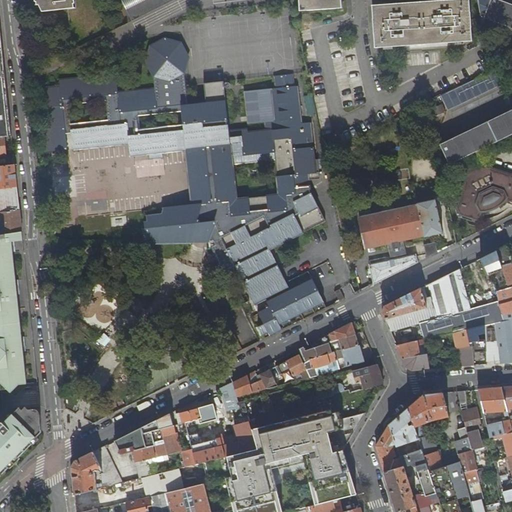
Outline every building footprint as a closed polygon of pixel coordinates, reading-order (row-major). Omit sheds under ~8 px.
[(122,0),(133,20),(171,0),(122,0)] [(343,2),(343,0),(301,0),(302,12),(344,9),(343,2)] [(469,0),(454,0),(442,1),(450,43),(473,41),(469,0)] [(511,4),(499,0),(477,0),(482,16),(511,27),(511,4)] [(450,43),(442,1),(373,6),(376,48),(450,43)] [(207,243),(221,237),(236,267),(252,300),(241,305),(257,337),(260,335),(261,336),(263,335),(265,339),(327,308),(309,271),(287,282),(282,285),(276,274),(282,271),(270,249),(326,221),(312,193),(309,194),(307,191),(307,187),(311,187),(308,171),(313,170),(313,174),(320,173),(318,161),(315,161),(311,124),(302,125),(300,113),(302,113),(301,101),(296,102),(294,88),(292,75),(275,77),(276,89),(272,89),(273,104),(263,105),(264,115),(274,113),(275,121),(265,122),(266,131),(247,133),(246,130),(229,132),(224,82),(204,85),(205,102),(186,104),(184,74),(189,56),(182,41),(165,38),(149,46),(145,61),(152,76),(153,78),(155,90),(118,95),(116,76),(59,82),(60,88),(42,91),(46,127),(49,154),(69,152),(67,133),(72,132),(74,152),(131,145),(130,139),(136,138),(138,154),(150,153),(151,161),(165,160),(164,155),(207,150),(209,163),(213,163),(215,163),(219,203),(198,206),(199,211),(191,215),(187,207),(166,210),(165,215),(150,217),(150,223),(147,223),(148,230),(145,231),(146,244),(175,244),(193,244),(207,243)] [(492,71),(442,96),(449,111),(504,85),(497,69),(492,71)] [(0,156),(6,155),(4,137),(12,136),(6,75),(0,75),(0,156)] [(306,110),(313,109),(311,95),(305,96),(306,110)] [(511,111),(440,145),(450,165),(511,135),(511,111)] [(461,216),(481,222),(484,213),(486,213),(489,212),(491,212),(494,211),(497,210),(499,208),(501,207),(504,205),(506,203),(508,202),(510,200),(511,200),(511,174),(491,168),(490,164),(484,162),(467,171),(465,176),(467,180),(457,207),(461,216)] [(0,189),(18,187),(15,165),(14,165),(0,166),(0,189)] [(443,173),(445,184),(455,182),(453,171),(443,173)] [(0,220),(1,235),(23,231),(18,187),(0,189),(0,220)] [(366,250),(388,245),(404,242),(446,233),(438,199),(419,203),(417,204),(396,209),(395,208),(393,207),(391,206),(388,206),(387,207),(385,208),(383,209),(383,212),(359,217),(366,250)] [(24,240),(23,231),(1,235),(0,235),(0,249),(13,248),(13,241),(24,240)] [(388,245),(391,260),(408,256),(404,242),(388,245)] [(424,245),(427,258),(439,252),(436,242),(424,245)] [(507,246),(482,258),(488,271),(495,269),(495,270),(503,268),(503,269),(495,272),(500,285),(497,286),(498,288),(511,284),(511,262),(511,263),(507,246)] [(0,249),(0,324),(21,323),(18,293),(16,293),(15,288),(18,287),(13,248),(0,249)] [(370,265),(374,285),(419,263),(417,254),(408,256),(391,260),(370,265)] [(423,293),(422,288),(386,306),(383,313),(391,331),(420,323),(471,308),(461,269),(430,284),(431,298),(429,298),(429,302),(428,302),(426,303),(423,293)] [(471,303),(478,301),(478,298),(477,296),(475,286),(470,269),(463,271),(471,303)] [(282,285),(287,282),(282,271),(276,274),(282,285)] [(488,282),(482,284),(485,294),(491,292),(488,282)] [(482,284),(475,286),(477,296),(485,294),(482,284)] [(497,289),(499,301),(503,314),(511,311),(511,284),(498,288),(497,289)] [(335,292),(340,302),(345,299),(340,290),(335,292)] [(420,323),(425,338),(468,329),(486,325),(511,319),(511,311),(503,314),(499,301),(471,308),(420,323)] [(511,319),(486,325),(487,334),(488,361),(501,360),(501,362),(511,361),(511,319)] [(339,330),(305,346),(307,350),(340,340),(340,339),(356,334),(353,322),(339,330)] [(21,323),(0,324),(0,347),(21,345),(21,344),(23,344),(21,323)] [(425,338),(397,345),(403,358),(421,355),(419,344),(432,341),(433,347),(456,342),(457,348),(458,348),(459,348),(471,346),(470,342),(468,329),(425,338)] [(305,346),(302,348),(306,357),(308,361),(311,359),(332,353),(331,347),(342,343),(344,349),(360,344),(356,334),(340,339),(340,340),(307,350),(305,346)] [(481,340),(470,342),(471,346),(474,346),(476,362),(488,361),(487,334),(480,334),(481,340)] [(365,361),(360,344),(344,349),(346,356),(349,366),(357,363),(365,361)] [(21,345),(0,347),(0,364),(0,365),(1,370),(26,367),(24,350),(22,350),(21,345)] [(462,366),(476,365),(476,362),(474,346),(471,346),(459,348),(462,366)] [(305,363),(312,377),(318,375),(316,367),(329,363),(329,366),(332,365),(332,367),(340,365),(337,358),(336,354),(335,352),(332,353),(311,359),(308,361),(305,363)] [(421,355),(403,358),(406,366),(412,370),(431,368),(428,353),(421,355)] [(302,372),(305,378),(312,377),(305,363),(308,361),(306,357),(303,358),(301,354),(281,364),(288,378),(302,372)] [(341,368),(349,366),(346,356),(337,358),(340,365),(340,369),(341,368)] [(382,373),(378,364),(353,371),(356,380),(362,378),(365,388),(384,383),(385,383),(382,373)] [(28,383),(26,367),(1,370),(3,389),(16,388),(20,384),(28,383)] [(256,370),(234,382),(238,397),(268,388),(268,387),(277,383),(271,369),(261,374),(263,379),(261,380),(254,383),(253,378),(257,373),(256,370)] [(342,384),(339,374),(334,376),(336,386),(342,384)] [(234,382),(220,389),(220,391),(222,391),(224,400),(236,397),(239,408),(241,407),(240,401),(238,397),(234,382)] [(511,386),(503,387),(508,409),(511,407),(511,386)] [(503,387),(479,389),(485,412),(504,411),(505,416),(509,415),(508,409),(503,387)] [(466,390),(459,391),(461,403),(466,401),(467,405),(469,404),(466,390)] [(425,394),(410,407),(434,482),(437,492),(443,511),(475,511),(465,472),(462,461),(445,466),(440,450),(436,438),(431,434),(427,436),(423,423),(450,416),(444,392),(425,394)] [(236,397),(224,400),(227,411),(239,408),(236,397)] [(210,404),(177,413),(180,424),(186,422),(213,415),(210,404)] [(404,466),(385,472),(398,511),(406,509),(417,505),(419,511),(443,511),(437,492),(434,482),(410,407),(390,424),(398,447),(402,457),(404,466)] [(258,448),(228,456),(233,476),(227,477),(236,510),(240,509),(240,511),(280,511),(277,500),(281,499),(273,468),(305,460),(317,504),(334,500),(340,499),(341,503),(355,499),(354,495),(358,494),(344,450),(367,412),(343,418),(341,409),(333,411),(332,408),(321,411),(322,414),(310,417),(309,414),(290,419),(291,422),(277,426),(276,422),(267,424),(267,428),(254,432),(256,438),(258,448)] [(464,412),(467,427),(473,450),(474,449),(483,446),(480,434),(476,436),(474,430),(479,428),(483,427),(480,413),(479,408),(464,412)] [(17,422),(34,439),(42,430),(41,414),(23,416),(17,422)] [(165,416),(142,427),(144,433),(162,428),(171,426),(171,424),(174,423),(172,414),(167,416),(165,416)] [(0,473),(34,439),(17,422),(12,417),(7,421),(5,419),(1,422),(0,423),(0,426),(1,428),(0,428),(0,473)] [(488,425),(491,437),(511,431),(511,423),(511,421),(511,420),(488,425)] [(398,447),(390,424),(377,445),(385,472),(404,466),(402,457),(395,459),(393,454),(396,453),(394,448),(398,447)] [(162,428),(166,442),(168,454),(178,452),(173,433),(177,432),(175,425),(171,426),(162,428)] [(131,433),(134,450),(166,442),(162,428),(144,433),(142,427),(131,433)] [(456,441),(457,445),(459,454),(460,453),(473,450),(467,427),(459,429),(462,439),(456,441)] [(511,431),(491,437),(493,445),(502,443),(500,437),(504,436),(511,469),(511,478),(511,481),(510,481),(508,485),(509,490),(511,488),(511,431)] [(131,433),(119,439),(125,453),(134,450),(131,433)] [(197,463),(204,462),(228,456),(258,448),(256,438),(224,446),(221,446),(219,438),(192,445),(193,449),(197,463)] [(166,442),(134,450),(137,462),(149,459),(168,454),(166,442)] [(457,445),(440,450),(445,466),(462,461),(460,453),(459,454),(457,445)] [(105,473),(111,485),(124,482),(107,448),(95,453),(104,470),(105,473)] [(187,466),(197,463),(193,449),(183,451),(187,466)] [(460,453),(462,461),(465,472),(477,469),(478,469),(474,449),(473,450),(460,453)] [(73,466),(76,494),(111,485),(105,473),(103,474),(104,482),(97,483),(95,470),(104,470),(95,453),(94,451),(76,460),(73,466)] [(76,494),(77,505),(194,476),(196,485),(205,483),(209,482),(204,462),(197,463),(187,466),(152,475),(140,478),(124,482),(111,485),(76,494)] [(138,465),(140,478),(152,475),(150,463),(138,465)] [(477,469),(465,472),(475,511),(485,511),(482,500),(485,499),(477,469)] [(213,511),(205,483),(196,485),(151,495),(153,505),(155,511),(213,511)] [(151,495),(128,501),(130,511),(150,511),(149,506),(153,505),(151,495)] [(316,505),(317,511),(337,511),(334,500),(317,504),(316,505)]
